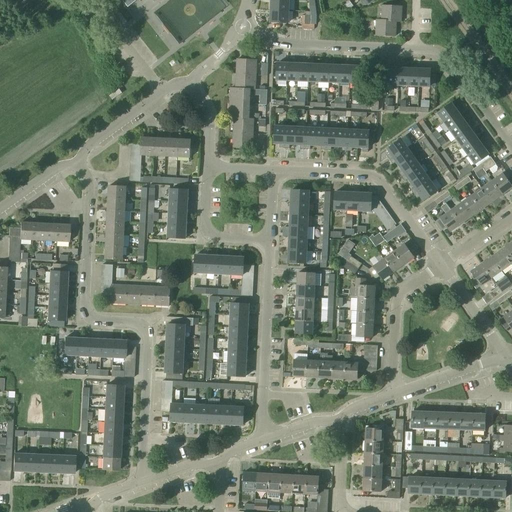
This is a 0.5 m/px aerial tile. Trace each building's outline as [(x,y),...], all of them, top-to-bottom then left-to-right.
[(13,0),(22,10),(34,0),(13,0)] [(270,0),(270,12),(288,12),(288,0),(280,0),(270,0)] [(381,20),(395,20),(400,21),(401,6),(382,5),(381,20)] [(288,12),(270,12),(269,22),(287,23),(288,12)] [(301,30),(305,30),(314,31),(314,26),(310,26),(310,25),(311,17),(302,17),(301,30)] [(395,20),(381,20),(375,19),(375,35),(394,36),(395,20)] [(235,75),(254,76),(255,60),(235,59),(235,75)] [(276,81),(286,81),(287,60),(282,60),(282,64),(277,63),(276,81)] [(292,60),(287,60),(286,81),(297,81),(298,64),(292,64),(292,60)] [(297,81),(307,82),(308,61),(303,61),(303,65),(298,64),(297,81)] [(307,82),(318,82),(319,65),(313,65),(313,61),(308,61),(307,82)] [(318,82),(328,83),(329,62),(324,61),(324,65),(319,65),(318,82)] [(334,62),(329,62),(328,83),(339,83),(340,66),(334,66),(334,62)] [(345,66),(340,66),(339,83),(349,84),(350,63),(345,62),(345,66)] [(360,84),(361,67),(355,67),(355,63),(350,63),(349,84),(360,84)] [(387,85),(398,86),(398,65),(393,64),(393,68),(388,68),(387,85)] [(404,65),(398,65),(398,86),(408,86),(409,69),(403,69),(404,65)] [(414,69),(409,69),(408,86),(419,87),(420,65),(414,65),(414,69)] [(420,65),(419,87),(429,87),(430,70),(424,70),(424,66),(420,65)] [(234,89),(249,90),(254,90),(254,76),(235,75),(234,89)] [(114,99),(122,94),(122,93),(119,89),(109,96),(112,100),(114,99)] [(229,89),(228,104),(248,105),(249,90),(234,89),(229,89)] [(297,92),(297,102),(305,103),(305,93),(297,92)] [(437,113),(444,123),(461,110),(457,105),(454,107),(451,103),(437,113)] [(233,118),(248,119),(248,105),(228,104),(227,118),(233,118)] [(444,123),(450,131),(464,121),(460,116),(463,114),(461,110),(444,123)] [(233,118),(232,134),(252,135),(252,119),(251,119),(248,119),(233,118)] [(464,121),(450,131),(456,139),(473,127),(470,123),(467,125),(464,121)] [(420,126),(425,132),(429,130),(424,123),(420,126)] [(278,148),(283,148),(285,127),(274,127),(273,144),(279,144),(278,148)] [(295,128),(285,127),(283,148),(289,149),(289,145),(294,145),(295,128)] [(456,139),(462,148),(476,138),(472,132),(475,130),(473,127),(456,139)] [(295,128),(294,145),(299,145),(299,149),(305,149),(306,128),(295,128)] [(315,146),(316,129),(306,128),(305,149),(309,150),(309,146),(315,146)] [(414,130),(419,137),(422,134),(418,128),(414,130)] [(327,129),(316,129),(315,146),(321,146),(320,150),(326,150),(327,129)] [(337,130),(327,129),(326,150),(330,151),(330,147),(336,147),(337,130)] [(341,151),(346,151),(347,130),(337,130),(336,147),(341,147),(341,151)] [(358,131),(347,130),(346,151),(351,152),(351,148),(357,148),(358,131)] [(358,131),(357,148),(362,148),(362,152),(367,153),(368,131),(358,131)] [(252,135),(232,134),(231,147),(251,148),(252,135)] [(428,137),(433,143),(437,141),(432,134),(428,137)] [(409,143),(412,147),(421,141),(418,137),(409,143)] [(140,155),(153,156),(154,138),(141,138),(140,146),(140,152),(140,155)] [(153,156),(166,157),(167,139),(154,138),(153,156)] [(422,141),(426,148),(430,145),(425,138),(422,141)] [(479,142),(476,138),(462,148),(467,156),(484,143),(482,140),(479,142)] [(166,157),(178,157),(179,140),(167,139),(166,157)] [(387,156),(390,160),(407,148),(401,139),(387,149),(390,153),(387,156)] [(179,140),(178,157),(189,158),(190,140),(179,140)] [(433,143),(437,150),(441,147),(437,141),(433,143)] [(484,143),(467,156),(473,164),(487,154),(484,149),(487,147),(484,143)] [(430,145),(426,148),(431,154),(435,151),(430,145)] [(460,147),(448,151),(450,158),(462,153),(460,147)] [(407,148),(390,160),(393,164),(396,162),(399,166),(413,157),(407,148)] [(440,154),(445,160),(448,157),(444,151),(440,154)] [(442,162),(438,155),(434,158),(438,164),(442,162)] [(399,173),(402,177),(419,166),(413,157),(399,166),(402,171),(399,173)] [(448,157),(445,160),(449,166),(453,164),(448,157)] [(490,157),(479,165),(482,169),(485,172),(496,164),(490,157)] [(443,171),(447,168),(442,162),(438,164),(443,171)] [(482,169),(479,165),(472,169),(476,174),(482,169)] [(408,179),(411,184),(425,174),(419,166),(402,177),(405,181),(408,179)] [(452,171),(457,177),(461,174),(456,168),(452,171)] [(446,175),(451,182),(455,179),(450,172),(446,175)] [(491,181),(501,195),(511,187),(502,173),(491,181)] [(425,174),(411,184),(414,188),(411,190),(414,195),(431,183),(425,174)] [(461,182),(464,186),(471,181),(468,177),(461,182)] [(491,181),(481,188),(491,202),(501,195),(491,181)] [(464,186),(461,182),(454,187),(457,191),(464,186)] [(431,183),(414,195),(416,198),(420,196),(423,200),(436,191),(431,183)] [(107,199),(124,200),(125,187),(108,187),(107,199)] [(491,202),(481,188),(471,195),(481,209),(491,202)] [(168,201),(186,202),(187,190),(169,189),(168,201)] [(290,203),(308,204),(308,192),(290,191),(290,203)] [(441,196),(444,201),(451,196),(448,191),(441,196)] [(333,211),(346,211),(347,194),(334,193),(333,211)] [(346,211),(357,212),(358,194),(347,194),(346,211)] [(358,194),(357,212),(370,212),(370,211),(371,197),(371,195),(358,194)] [(461,203),(471,217),(481,209),(471,195),(461,203)] [(444,201),(441,196),(434,201),(437,206),(444,201)] [(376,197),(371,197),(370,211),(373,211),(372,211),(381,205),(376,197)] [(405,207),(410,203),(406,197),(401,200),(405,207)] [(107,199),(107,211),(124,212),(124,200),(107,199)] [(168,214),(185,215),(186,202),(168,201),(168,214)] [(289,215),(307,216),(308,204),(290,203),(289,215)] [(450,210),(460,224),(471,217),(461,203),(450,210)] [(460,224),(450,210),(446,204),(440,208),(445,214),(440,218),(435,222),(441,231),(447,226),(450,232),(460,224)] [(373,211),(376,216),(385,210),(381,205),(372,211),(373,211)] [(376,216),(379,221),(388,215),(385,210),(376,216)] [(107,211),(106,223),(123,224),(124,212),(107,211)] [(167,226),(185,227),(185,215),(168,214),(167,226)] [(289,227),(307,228),(307,216),(289,215),(289,227)] [(388,215),(379,221),(383,226),(391,220),(388,215)] [(391,220),(383,226),(386,231),(395,225),(391,220)] [(19,229),(19,238),(18,241),(32,241),(33,224),(19,223),(19,229)] [(106,223),(105,235),(123,236),(123,224),(106,223)] [(33,224),(32,241),(44,242),(45,224),(33,224)] [(44,242),(56,243),(57,225),(45,224),(44,242)] [(57,225),(56,243),(67,243),(68,225),(57,225)] [(386,242),(387,243),(395,237),(397,238),(406,232),(401,225),(383,237),(386,242)] [(185,227),(167,226),(166,238),(184,239),(185,227)] [(289,227),(288,239),(306,240),(307,228),(289,227)] [(7,237),(9,237),(19,238),(19,229),(8,228),(7,237)] [(105,247),(122,248),(123,236),(105,235),(105,247)] [(306,240),(288,239),(288,251),(305,252),(306,240)] [(511,242),(501,249),(511,263),(511,262),(511,242)] [(404,245),(393,252),(403,266),(414,258),(404,245)] [(122,248),(105,247),(104,259),(122,260),(122,248)] [(346,260),(348,256),(349,257),(350,256),(341,249),(337,254),(341,256),(346,260)] [(491,257),(501,271),(511,263),(501,249),(491,257)] [(305,252),(288,251),(287,263),(305,264),(305,252)] [(383,260),(393,273),(403,266),(393,252),(383,260)] [(18,257),(17,263),(26,263),(27,254),(18,253),(18,257)] [(193,273),(206,274),(207,256),(194,255),(193,273)] [(206,274),(219,274),(219,256),(207,256),(206,274)] [(219,256),(219,274),(230,275),(231,257),(219,256)] [(345,262),(357,270),(360,265),(349,257),(348,256),(346,260),(345,262)] [(242,272),(242,266),(243,258),(231,257),(230,275),(242,276),(242,272)] [(491,257),(481,264),(491,278),(501,271),(491,257)] [(393,273),(383,260),(373,267),(369,270),(375,279),(379,276),(382,281),(393,273)] [(0,281),(4,282),(5,268),(9,268),(10,262),(7,262),(0,261),(0,281)] [(345,262),(343,264),(341,267),(354,275),(357,270),(345,262)] [(491,278),(481,264),(470,272),(472,274),(471,275),(474,280),(476,279),(480,286),(491,278)] [(48,284),(65,285),(66,273),(65,273),(65,266),(52,265),(51,273),(49,272),(48,284)] [(116,278),(124,279),(124,270),(116,270),(116,278)] [(296,286),(313,287),(314,275),(297,274),(296,286)] [(354,299),(358,300),(374,300),(375,287),(365,286),(366,280),(356,279),(354,299)] [(65,285),(48,284),(48,296),(64,296),(65,285)] [(505,284),(499,289),(502,293),(508,288),(505,284)] [(111,304),(126,305),(127,286),(112,285),(111,304)] [(126,305),(141,305),(141,287),(127,286),(126,305)] [(313,287),(296,286),(296,298),(313,299),(313,287)] [(141,305),(155,306),(156,287),(141,287),(141,305)] [(156,287),(155,306),(168,307),(169,288),(156,287)] [(491,301),(502,293),(499,289),(498,287),(491,292),(490,291),(487,294),(491,301)] [(503,295),(507,300),(511,295),(511,292),(510,290),(503,295)] [(507,300),(503,295),(497,300),(500,305),(507,300)] [(47,309),(64,310),(64,296),(48,296),(47,309)] [(296,298),(295,310),(312,311),(313,299),(296,298)] [(374,300),(358,300),(357,312),(374,313),(374,300)] [(230,304),(230,316),(247,317),(248,304),(230,304)] [(47,321),(63,322),(64,310),(47,309),(46,321),(47,321)] [(295,310),(295,322),(312,323),(312,311),(295,310)] [(511,310),(503,317),(511,329),(511,310)] [(357,312),(357,325),(373,326),(374,313),(357,312)] [(247,329),(247,317),(230,316),(229,328),(247,329)] [(166,338),(184,338),(184,325),(192,325),(192,318),(168,317),(165,317),(165,324),(166,325),(166,338)] [(312,323),(295,322),(294,334),(311,335),(312,323)] [(373,326),(357,325),(356,337),(373,338),(373,326)] [(246,341),(247,329),(229,328),(228,340),(246,341)] [(165,349),(183,350),(184,338),(166,338),(165,349)] [(63,356),(75,357),(76,340),(63,339),(63,356)] [(75,357),(87,357),(88,340),(76,340),(75,357)] [(87,357),(100,358),(101,341),(88,340),(87,357)] [(245,353),(246,341),(228,340),(228,352),(245,353)] [(101,341),(100,358),(112,358),(112,341),(101,341)] [(123,359),(123,354),(124,348),(124,342),(112,341),(112,358),(123,359)] [(165,361),(182,362),(183,350),(165,349),(165,361)] [(245,365),(245,353),(228,352),(227,364),(245,365)] [(293,377),(306,378),(307,361),(307,355),(294,354),(293,377)] [(165,361),(164,373),(166,373),(166,379),(182,380),(182,362),(165,361)] [(306,378),(318,378),(319,362),(307,361),(306,378)] [(331,379),(332,362),(326,362),(319,362),(318,378),(331,379)] [(345,363),(332,362),(331,379),(344,379),(345,363)] [(364,364),(345,363),(344,379),(357,380),(357,372),(363,372),(363,366),(364,364)] [(245,365),(227,364),(227,377),(244,377),(245,365)] [(104,399),(121,400),(122,387),(105,386),(104,399)] [(104,411),(121,412),(121,400),(104,399),(104,411)] [(170,406),(170,412),(170,422),(183,422),(184,405),(170,404),(170,406)] [(196,405),(184,405),(183,422),(195,423),(196,405)] [(196,405),(195,423),(206,424),(207,406),(196,405)] [(206,424),(219,424),(220,407),(207,406),(206,424)] [(220,407),(219,424),(230,425),(231,407),(220,407)] [(231,407),(230,425),(242,425),(243,408),(231,407)] [(103,422),(120,423),(121,412),(104,411),(103,422)] [(410,429),(423,429),(424,413),(411,412),(410,429)] [(424,413),(423,429),(436,430),(437,414),(424,413)] [(437,414),(436,430),(448,430),(449,414),(437,414)] [(448,430),(461,431),(462,415),(449,414),(448,430)] [(461,431),(472,432),(473,415),(462,415),(461,431)] [(473,415),(472,432),(483,432),(484,416),(473,415)] [(103,434),(120,435),(120,423),(103,422),(103,434)] [(499,439),(511,439),(511,426),(504,426),(504,436),(500,436),(499,439)] [(364,442),(383,443),(383,430),(365,429),(364,442)] [(102,446),(119,447),(120,435),(103,434),(102,446)] [(511,439),(499,439),(499,442),(504,442),(504,449),(499,449),(499,454),(505,454),(505,452),(511,452),(511,439)] [(363,454),(382,455),(383,443),(364,442),(363,454)] [(119,447),(102,446),(101,458),(119,459),(119,447)] [(12,472),(25,472),(25,455),(13,454),(12,472)] [(382,455),(363,454),(363,467),(381,468),(382,455)] [(25,455),(25,472),(37,473),(38,456),(25,455)] [(38,456),(37,473),(49,474),(49,456),(38,456)] [(61,457),(49,456),(49,474),(60,474),(61,457)] [(61,457),(60,474),(73,475),(74,457),(61,457)] [(119,459),(101,458),(101,470),(118,471),(119,459)] [(319,476),(331,474),(330,467),(318,469),(319,476)] [(363,467),(362,479),(381,480),(381,468),(363,467)] [(242,492),(255,493),(256,474),(243,473),(242,492)] [(255,493),(267,493),(268,474),(256,474),(255,493)] [(268,474),(267,493),(280,494),(281,475),(268,474)] [(293,476),(281,475),(280,494),(292,495),(293,476)] [(293,476),(292,495),(305,495),(306,477),(293,476)] [(306,477),(305,495),(317,496),(317,490),(318,477),(306,477)] [(408,494),(420,495),(421,479),(409,478),(408,494)] [(493,482),(493,498),(504,499),(505,490),(511,491),(511,478),(505,478),(505,483),(493,482)] [(381,480),(362,479),(361,492),(380,493),(381,480)] [(433,495),(433,479),(421,479),(420,495),(433,495)] [(433,495),(445,496),(446,480),(433,479),(433,495)] [(445,496),(457,496),(458,480),(446,480),(445,496)] [(457,496),(469,497),(470,481),(458,480),(457,496)] [(482,482),(470,481),(469,497),(481,498),(482,482)] [(481,498),(493,498),(493,482),(482,482),(481,498)]
